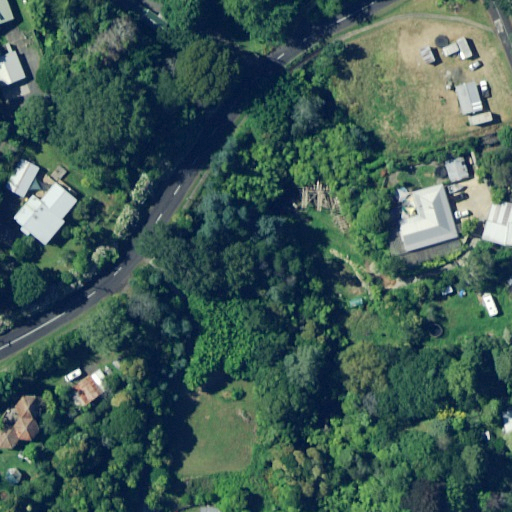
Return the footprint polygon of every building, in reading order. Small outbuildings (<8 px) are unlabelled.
[(0,0),(0,24),(12,20),(5,0),(0,0)] [(140,1),(139,0),(112,0),(110,2),(120,16),(140,1)] [(140,3),(130,13),(145,26),(154,16),(140,3)] [(0,87),(25,77),(11,43),(0,47),(0,87)] [(468,177),(462,157),(444,162),(450,182),(468,177)] [(4,176),(0,182),(0,184),(22,197),(38,169),(21,159),(9,179),(4,176)] [(13,219),(22,226),(19,229),(27,236),(29,233),(45,245),(64,222),(61,220),(77,201),(56,183),(40,202),(33,196),(13,219)] [(466,206),(450,211),(443,185),(413,193),(419,216),(398,222),(406,251),(457,237),(453,222),(469,218),(466,206)] [(70,392),(79,403),(83,408),(104,392),(112,386),(99,369),(70,392)] [(4,426),(0,427),(0,447),(0,448),(2,449),(4,449),(6,449),(8,449),(10,448),(12,447),(14,446),(15,445),(16,443),(17,441),(17,439),(17,438),(18,439),(20,440),(23,441),(25,441),(27,441),(29,441),(31,440),(33,439),(35,437),(37,436),(38,434),(39,432),(39,429),(39,427),(39,425),(38,423),(37,421),(37,420),(38,419),(40,417),(41,415),(42,413),(42,410),(42,408),(41,405),(41,403),(39,401),(38,399),(36,398),(34,397),(32,396),(29,395),(27,395),(26,396),(22,397),(20,398),(18,400),(17,401),(16,404),(15,406),(14,408),(14,411),(15,413),(16,415),(17,417),(18,418),(17,419),(15,420),(14,422),(14,424),(13,427),(13,429),(13,428),(11,427),(9,427),(7,426),(5,426),(4,426)] [(511,410),(502,412),(506,437),(511,436),(511,410)] [(13,470),(9,470),(8,471),(7,472),(6,473),(6,474),(5,476),(5,477),(5,478),(6,480),(6,481),(7,482),(8,483),(9,484),(10,484),(11,485),(13,485),(14,485),(15,485),(16,484),(18,483),(19,482),(19,481),(20,480),(20,479),(21,478),(21,476),(20,475),(20,474),(19,473),(18,472),(17,471),(16,470),(15,470),(13,470)]
